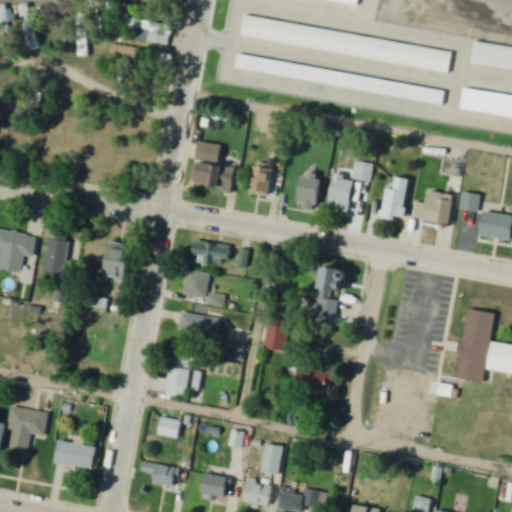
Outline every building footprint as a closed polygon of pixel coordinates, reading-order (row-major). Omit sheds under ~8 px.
[(291,0),(302,2),(302,0),(310,0),(360,8),(359,15),(376,17),(378,0),(291,0)] [(246,15),(242,36),(446,74),(450,53),(246,15)] [(90,50),(90,16),(80,16),(80,50),(90,50)] [(135,31),(134,40),(169,47),(173,27),(129,19),(127,30),(135,31)] [(511,47),(476,41),(473,63),(511,69),(511,47)] [(143,51),(114,46),(112,55),(141,60),(143,51)] [(239,53),(236,68),(441,106),(443,91),(239,53)] [(511,95),(465,88),(461,109),(511,117),(511,95)] [(239,169),(199,163),(195,186),(235,193),(239,169)] [(373,183),(375,165),(357,163),(355,179),(336,176),(332,212),(352,214),(356,181),(373,183)] [(270,198),(276,170),(257,166),(251,194),(270,198)] [(304,174),(300,209),(320,211),(324,177),(304,174)] [(412,180),(397,178),(396,190),(388,189),(384,219),(407,222),(412,180)] [(457,196),(432,193),(428,222),(453,225),(457,196)] [(462,211),(480,214),(483,196),(465,193),(462,211)] [(488,211),(511,215),(511,241),(484,237),(488,211)] [(0,253),(3,254),(0,267),(0,270),(23,275),(26,258),(34,260),(38,239),(0,231),(0,253)] [(45,281),(72,285),(77,240),(51,236),(45,281)] [(218,259),(231,261),(233,247),(197,242),(194,263),(217,266),(218,259)] [(134,247),(112,243),(106,278),(128,282),(134,247)] [(318,314),(338,317),(341,298),(344,298),(348,272),(325,268),(318,314)] [(186,297),(208,300),(212,275),(190,272),(186,297)] [(497,314),(470,310),(459,381),(486,385),(497,314)] [(178,333),(209,340),(214,320),(183,313),(178,333)] [(287,354),(291,324),(269,322),(266,352),(287,354)] [(496,341),(511,343),(511,372),(491,368),(496,341)] [(169,398),(201,403),(205,373),(196,372),(198,358),(175,355),(169,398)] [(330,396),(336,376),(304,367),(298,387),(330,396)] [(30,458),(33,435),(46,437),(49,413),(13,408),(10,430),(14,431),(11,456),(30,458)] [(0,452),(3,453),(8,424),(0,422),(0,452)] [(100,449),(80,446),(81,445),(62,442),(59,465),(97,470),(100,449)] [(268,445),(263,473),(280,475),(284,448),(268,445)] [(177,488),(181,469),(144,462),(142,473),(156,475),(154,484),(177,488)] [(203,494),(227,500),(232,480),(208,474),(203,494)] [(274,509),(277,486),(249,482),(246,505),(274,509)] [(321,509),(323,492),(306,490),(305,493),(283,490),(279,511),(304,511),(305,507),(321,509)]
